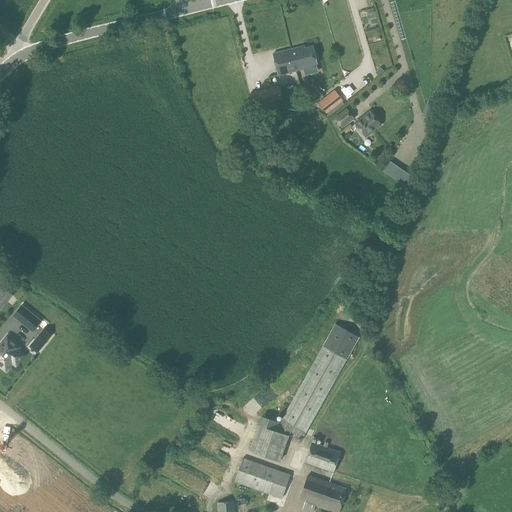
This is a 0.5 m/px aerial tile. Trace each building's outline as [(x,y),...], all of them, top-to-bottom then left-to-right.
[(234,29),(189,39),(192,50),(237,41),(234,29)] [(304,69),(304,66),(317,63),(313,46),(299,49),(299,47),(273,53),(279,75),(304,69)] [(442,53),(429,65),(433,70),(446,58),(442,53)] [(175,76),(182,83),(194,71),(187,64),(175,76)] [(252,106),(275,100),(272,88),(249,94),(252,106)] [(335,91),(319,103),(326,113),(342,100),(335,91)] [(430,119),(434,106),(433,106),(426,104),(425,105),(422,116),(430,119)] [(353,118),(347,110),(336,119),(342,126),(353,118)] [(370,112),(355,123),(365,136),(380,125),(370,112)] [(344,133),(353,126),(351,123),(342,130),(344,133)] [(2,288),(0,290),(0,308),(11,295),(2,288)] [(22,309),(17,316),(32,327),(37,320),(22,309)] [(347,360),(359,337),(335,324),(276,431),(272,430),(272,429),(259,425),(250,451),(279,461),(287,435),(286,435),(288,430),(302,438),(346,359),(347,360)] [(44,331),(33,346),(38,350),(49,335),(44,331)] [(8,339),(0,350),(0,366),(8,372),(15,362),(13,359),(21,349),(8,339)] [(341,452),(312,442),(304,463),(334,473),(341,452)] [(243,458),(234,482),(282,499),(290,475),(243,458)] [(299,500),(305,502),(303,509),(312,511),(315,505),(333,511),(338,511),(347,489),(308,475),(299,500)] [(235,511),(235,501),(216,503),(217,511),(235,511)]
